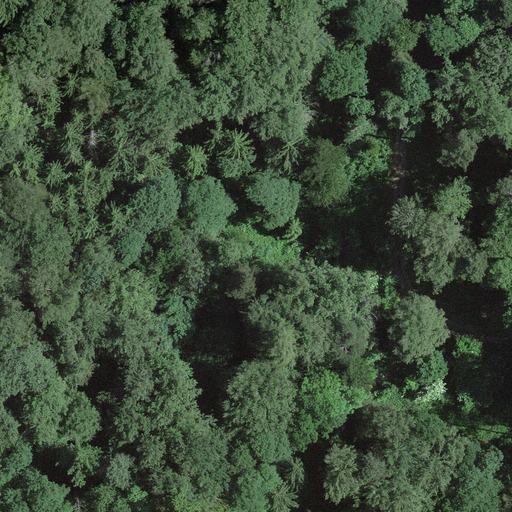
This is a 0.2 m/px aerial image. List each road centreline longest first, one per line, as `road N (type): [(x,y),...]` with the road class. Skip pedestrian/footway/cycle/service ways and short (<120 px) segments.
road 1 (track): [(406,0),(398,256),(412,298),(464,329)]
road 2 (track): [(464,329),(346,403),(202,511)]
